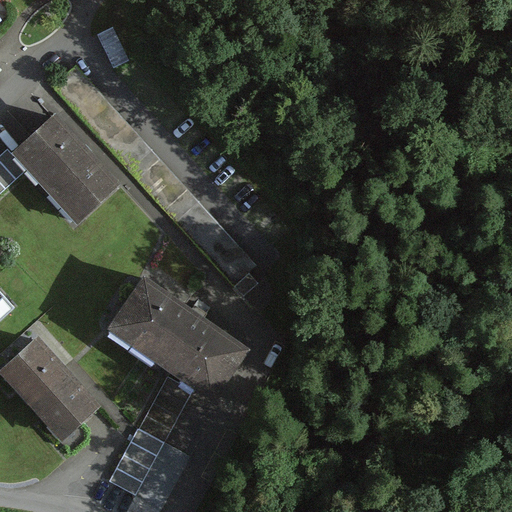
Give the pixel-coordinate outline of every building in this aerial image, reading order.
[(75,221),(113,187),(56,122),(17,156),(75,221)] [(6,152),(0,156),(0,195),(25,174),(6,152)] [(244,356),(146,287),(115,332),(212,401),(244,356)] [(31,335),(0,365),(0,374),(61,438),(97,404),(31,335)] [(168,379),(140,429),(166,444),(195,394),(168,379)]
